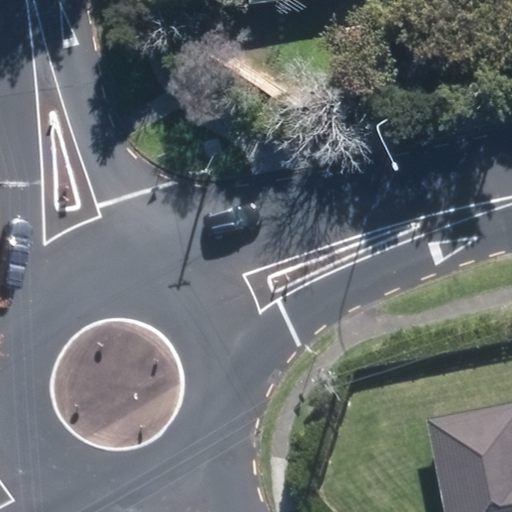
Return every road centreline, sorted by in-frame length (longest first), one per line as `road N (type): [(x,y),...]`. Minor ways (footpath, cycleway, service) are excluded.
road 1 (tertiary): [(152,275),(306,220),(511,186)]
road 2 (tertiary): [(511,219),(345,293),(231,362)]
road 3 (residential): [(15,339),(18,131),(36,36)]
road 4 (residential): [(36,36),(89,113),(149,275)]
road 5 (tertiary): [(221,434),(196,467),(160,489),(119,497),(78,489)]
road 6 (tertiary): [(15,339),(41,302),(68,283),(100,272),(149,275)]
road 7 (tertiary): [(73,486),(45,469),(16,431),(7,400),(10,352)]
road 8 (tertiary): [(152,275),(197,301),(231,362)]
